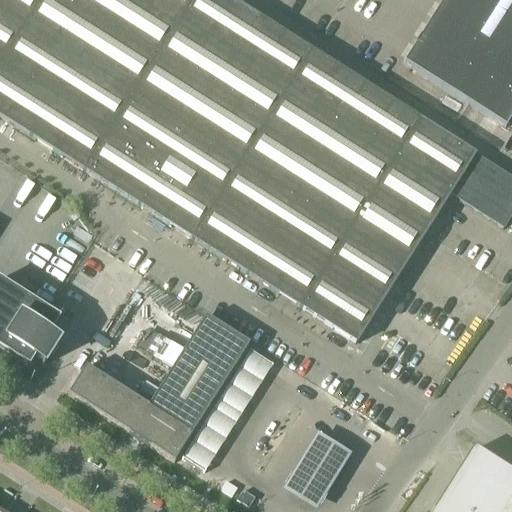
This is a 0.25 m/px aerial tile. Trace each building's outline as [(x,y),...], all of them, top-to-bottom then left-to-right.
[(511,183),(289,41),(221,0),(0,0),(0,119),(355,345),(449,196),(502,230),(511,214),(511,183)] [(511,118),(511,0),(444,0),(403,65),(504,130),(511,118)] [(0,349),(28,367),(33,360),(33,359),(43,366),(43,367),(44,367),(59,344),(58,343),(57,344),(47,337),(56,323),(0,287),(0,349)] [(86,369),(70,394),(69,397),(175,464),(250,346),(206,319),(149,409),(86,369)] [(236,426),(241,417),(218,403),(212,411),(236,426)] [(282,493),(311,511),(318,511),(353,457),(318,436),(282,493)] [(511,511),(511,471),(477,449),(436,511),(511,511)] [(225,484),(220,492),(231,499),(236,491),(225,484)] [(248,510),(254,501),(242,493),(236,503),(248,510)]
